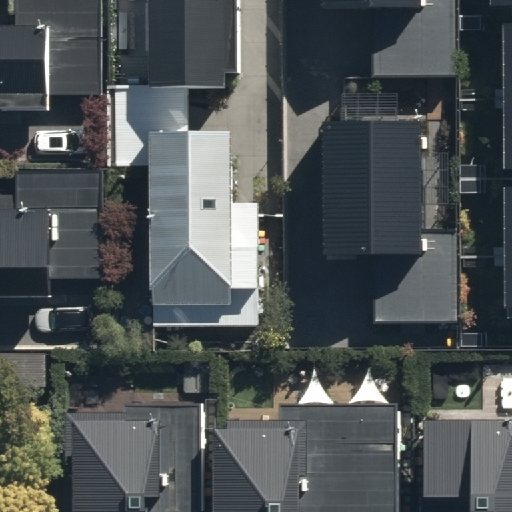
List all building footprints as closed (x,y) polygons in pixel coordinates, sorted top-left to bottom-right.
[(18,0),(19,31),(0,31),(0,110),(49,110),(49,95),(105,95),(105,0),(18,0)] [(160,0),(161,92),(119,93),(120,163),(160,162),(161,324),(261,323),(260,203),(242,203),(241,133),(194,134),(194,90),(226,90),(226,75),(242,75),(241,0),(160,0)] [(327,0),(327,12),(377,12),(376,83),(458,84),(458,0),(327,0)] [(511,161),(511,21),(500,22),(500,162),(511,161)] [(427,124),(328,123),(327,257),(378,258),(378,326),(460,327),(460,231),(427,231),(427,124)] [(22,206),(0,205),(0,300),(56,301),(56,278),(103,278),(103,171),(22,171),(22,206)] [(511,173),(502,174),(502,312),(511,312),(511,173)] [(200,511),(200,399),(123,400),(123,411),(64,411),(64,511),(200,511)] [(400,511),(402,402),(281,400),(281,426),(216,425),(214,511),(400,511)] [(511,511),(511,420),(429,420),(429,482),(480,483),(479,511),(511,511)]
